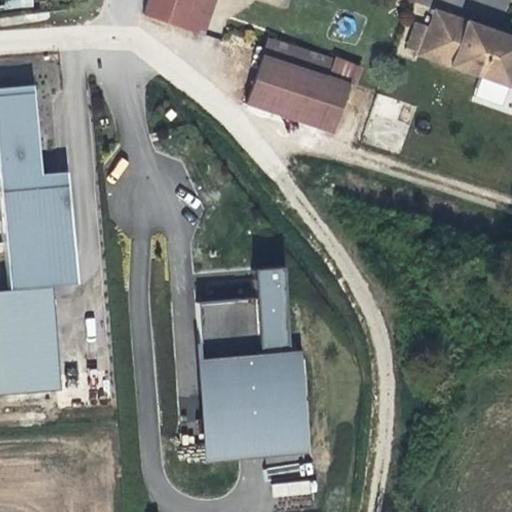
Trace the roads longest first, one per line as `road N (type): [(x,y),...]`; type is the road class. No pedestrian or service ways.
road 1 (track): [(267,160),(326,227),(377,339),(391,390),(374,511)]
road 2 (residential): [(127,0),(129,25),(267,160)]
road 3 (track): [(0,42),(129,25)]
